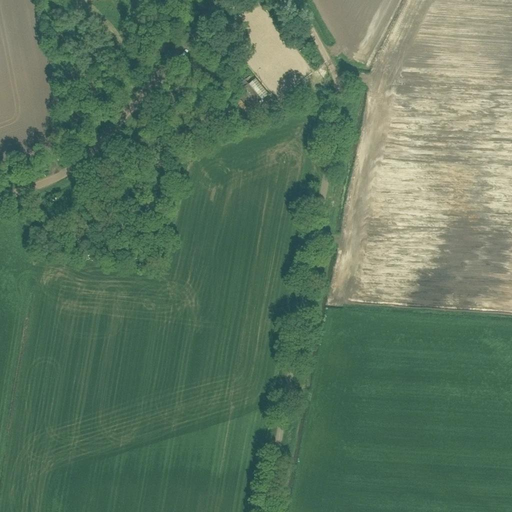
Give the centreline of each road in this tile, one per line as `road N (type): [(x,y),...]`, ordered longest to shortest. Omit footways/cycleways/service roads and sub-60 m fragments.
road 1 (unclassified): [(263,511),(337,114),(338,87),(293,0)]
road 2 (unclassified): [(0,199),(72,168),(225,0)]
